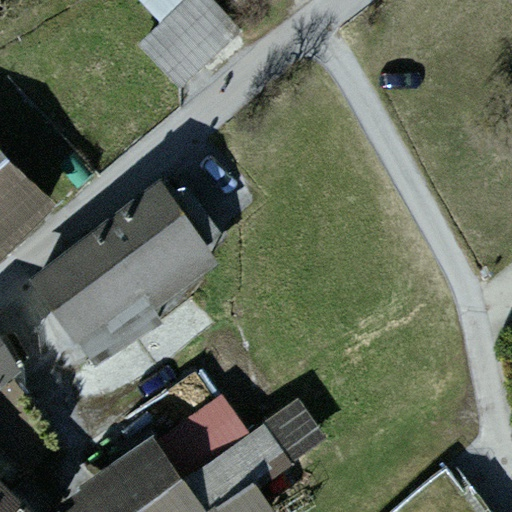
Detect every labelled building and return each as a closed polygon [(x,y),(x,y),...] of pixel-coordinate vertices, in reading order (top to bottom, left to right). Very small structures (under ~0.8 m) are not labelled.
[(180,0),(126,50),(163,90),(230,29),(202,0),(180,0)] [(0,219),(24,198),(0,171),(0,219)] [(150,203),(38,295),(95,363),(206,270),(150,203)] [(0,354),(0,386),(16,370),(0,354)] [(149,443),(74,497),(84,511),(260,511),(229,472),(193,503),(149,443)] [(27,511),(0,485),(0,511),(27,511)]
